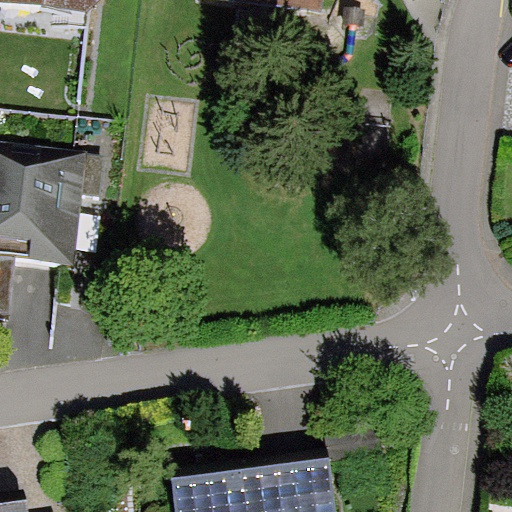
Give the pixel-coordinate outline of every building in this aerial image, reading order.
[(0,0),(0,5),(99,16),(100,0),(0,0)] [(316,0),(200,0),(315,13),(316,0)] [(107,156),(0,143),(0,313),(12,313),(17,256),(77,260),(83,195),(101,197),(107,156)] [(335,511),(328,460),(170,483),(173,511),(335,511)] [(24,511),(23,500),(0,503),(0,511),(24,511)]
